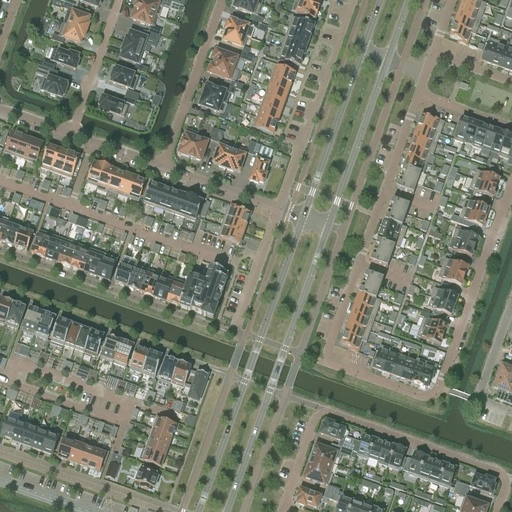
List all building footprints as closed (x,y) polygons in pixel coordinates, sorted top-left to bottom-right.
[(98,0),(57,0),(57,1),(64,3),(76,7),(77,8),(79,2),(97,9),(100,1),(99,0),(98,0)] [(137,4),(135,10),(157,17),(160,18),(163,7),(169,9),(171,3),(163,0),(159,0),(157,4),(144,0),(138,0),(137,4)] [(234,6),(233,8),(251,15),(249,21),(250,21),(253,22),(258,24),(259,24),(261,25),(263,19),(257,17),(261,6),(247,1),(244,0),(235,0),(234,6)] [(299,0),(299,2),(309,6),(319,10),(321,3),(320,3),(320,0),(299,0)] [(462,0),(460,7),(482,15),(486,5),(481,3),(473,0),(462,0)] [(295,1),(292,8),(291,12),(314,20),(315,16),(316,16),(319,10),(309,6),(299,2),(295,1)] [(63,24),(86,32),(89,25),(87,24),(89,18),(74,13),(76,7),(64,3),(62,9),(67,11),(63,24)] [(460,7),(457,18),(479,25),(482,15),(460,7)] [(150,27),(148,32),(159,36),(161,31),(153,28),(157,19),(157,17),(135,10),(132,18),(131,20),(139,23),(138,23),(146,26),(146,25),(150,27)] [(288,28),(310,36),(312,30),(311,29),(313,25),(292,18),(288,28)] [(457,18),(453,28),(470,34),(475,36),(479,25),(457,18)] [(227,23),(225,31),(245,38),(245,37),(247,38),(251,40),(254,29),(251,28),(251,27),(248,26),(232,21),(231,24),(227,23)] [(250,21),(248,26),(251,27),(251,28),(254,29),(257,30),(259,24),(258,24),(253,22),(250,21)] [(86,32),(63,24),(58,37),(53,35),(51,41),(62,45),(64,39),(80,45),(82,39),(84,39),(86,32)] [(284,38),(305,46),(307,42),(308,42),(310,36),(288,28),(284,38)] [(470,34),(453,28),(449,38),(459,41),(458,43),(466,46),(470,34)] [(225,31),(223,38),(224,38),(223,41),(243,49),(241,54),(247,56),(249,50),(244,48),(246,39),(247,38),(245,37),(245,38),(225,31)] [(145,53),(149,40),(157,43),(159,36),(148,32),(146,38),(130,33),(128,39),(126,38),(124,46),(133,49),(145,53)] [(281,49),(303,56),(305,50),(304,50),(305,46),(284,38),(281,49)] [(481,62),(491,65),(498,46),(499,43),(489,39),(481,62)] [(140,72),(146,75),(148,69),(140,66),(145,53),(133,49),(124,46),(121,53),(123,53),(121,59),(136,65),(134,70),(140,72)] [(491,65),(500,68),(507,49),(498,46),(491,65)] [(288,65),(288,63),(298,67),(299,62),(301,63),(303,56),(281,49),(277,59),(279,60),(279,62),(288,65)] [(500,68),(509,71),(511,61),(511,50),(507,49),(500,68)] [(54,50),(50,61),(75,71),(79,62),(77,61),(79,57),(70,53),(69,55),(54,50)] [(216,51),(213,59),(215,60),(214,63),(223,67),(236,71),(240,60),(251,64),(253,58),(247,56),(241,54),(239,59),(216,51)] [(43,61),(41,67),(53,71),(55,66),(43,61)] [(211,66),(208,74),(231,82),(229,88),(235,90),(241,92),(243,86),(234,83),(238,72),(236,71),(223,67),(214,63),(213,66),(211,66)] [(286,69),(277,65),(277,67),(274,67),(270,78),(291,85),(293,79),(291,78),(293,75),(294,76),(294,74),(285,71),(286,69)] [(53,71),(41,67),(38,66),(35,74),(44,78),(39,91),(48,94),(48,96),(56,99),(57,97),(62,99),(63,97),(64,97),(67,88),(66,87),(67,85),(55,81),(58,73),(53,71)] [(111,83),(133,91),(138,77),(116,69),(115,72),(114,71),(110,80),(112,81),(111,83)] [(291,85),(270,78),(267,88),(287,95),(287,94),(286,94),(287,90),(289,91),(291,85)] [(204,92),(203,96),(211,99),(226,105),(230,94),(233,95),(235,90),(229,88),(227,93),(205,85),(203,92),(204,92)] [(287,95),(267,88),(263,98),(283,105),(286,99),(284,99),(285,95),(286,95),(286,96),(287,96),(287,95)] [(136,101),(138,95),(127,91),(125,97),(136,101)] [(200,99),(197,106),(220,114),(218,119),(220,120),(224,122),(226,116),(223,115),(226,105),(211,99),(203,96),(201,100),(200,99)] [(123,103),(134,107),(136,101),(125,97),(123,103)] [(99,112),(108,115),(108,113),(124,119),(128,107),(102,98),(99,106),(101,107),(99,112)] [(260,108),(280,115),(280,114),(279,114),(280,111),(281,111),(283,105),(263,98),(260,108)] [(260,108),(256,118),(276,125),(278,119),(277,119),(278,115),(279,116),(280,115),(260,108)] [(418,127),(435,134),(439,121),(431,118),(430,120),(421,117),(418,127)] [(276,125),(256,118),(252,129),(272,136),(273,135),(272,134),(273,131),(274,132),(277,125),(276,125)] [(454,138),(463,142),(470,122),(461,119),(454,138)] [(463,142),(472,145),(479,125),(470,122),(463,142)] [(472,145),(482,148),(488,128),(479,125),(472,145)] [(418,127),(414,138),(431,144),(435,134),(418,127)] [(482,148),(491,151),(498,132),(488,128),(482,148)] [(197,136),(189,159),(194,160),(201,162),(208,141),(214,143),(218,131),(212,129),(208,140),(197,137),(198,136),(197,136)] [(181,147),(178,154),(181,155),(180,155),(187,158),(189,159),(197,136),(198,134),(187,130),(186,132),(185,135),(184,139),(183,139),(180,147),(181,147)] [(220,145),(213,164),(219,166),(218,167),(225,170),(229,161),(234,147),(221,142),(224,133),(218,131),(214,143),(220,145)] [(491,151),(500,154),(507,135),(498,132),(491,151)] [(15,158),(22,138),(23,137),(16,135),(16,136),(13,135),(13,134),(11,134),(4,154),(15,158)] [(511,136),(507,135),(500,154),(511,158),(511,154),(511,136)] [(25,161),(32,141),(31,141),(31,142),(28,141),(28,140),(22,138),(15,158),(25,161)] [(428,154),(431,144),(414,138),(410,148),(428,154)] [(32,141),(25,161),(36,165),(43,145),(36,143),(36,144),(32,143),(33,142),(32,141)] [(229,161),(225,170),(233,172),(233,171),(239,173),(246,154),(251,156),(256,144),(250,143),(247,151),(234,147),(229,161)] [(257,158),(249,181),(258,184),(258,183),(263,184),(266,176),(264,175),(270,160),(258,156),(262,147),(256,144),(251,156),(257,158)] [(40,169),(50,173),(58,152),(54,150),(54,149),(48,147),(40,169)] [(424,164),(428,154),(410,148),(407,158),(424,164)] [(50,173),(61,176),(68,154),(62,152),(62,153),(58,152),(50,173)] [(68,154),(61,176),(71,180),(79,159),(74,157),(75,156),(68,154)] [(407,158),(403,168),(421,174),(424,164),(407,158)] [(87,184),(97,188),(105,167),(98,165),(98,166),(94,164),(90,174),(88,174),(85,181),(87,182),(87,184)] [(107,194),(108,192),(107,192),(115,172),(111,170),(111,169),(105,167),(97,188),(96,190),(107,194)] [(413,195),(421,174),(403,168),(396,189),(413,195)] [(496,189),(499,179),(476,171),(472,180),(496,189)] [(108,192),(118,195),(125,175),(124,175),(123,173),(120,172),(119,173),(115,172),(107,192),(108,192)] [(118,195),(128,199),(135,179),(131,177),(130,176),(127,175),(126,176),(125,175),(118,195)] [(135,179),(128,199),(138,203),(146,183),(144,182),(143,181),(141,180),(139,180),(135,179)] [(472,180),(469,190),(492,198),(496,189),(472,180)] [(143,204),(154,208),(161,188),(157,187),(156,185),(153,184),(152,185),(150,184),(143,204)] [(154,208),(164,212),(171,192),(170,191),(169,190),(167,189),(165,190),(161,188),(154,208)] [(164,212),(174,215),(181,195),(177,194),(176,192),(174,191),(172,192),(171,192),(164,212)] [(174,215),(184,219),(192,198),(185,196),(185,197),(181,195),(174,215)] [(192,198),(184,219),(195,223),(202,203),(198,201),(198,200),(192,198)] [(388,211),(385,221),(402,227),(404,222),(405,217),(406,215),(406,214),(409,206),(392,200),(388,211)] [(465,200),(462,210),(485,218),(489,209),(465,200)] [(228,207),(224,217),(246,225),(248,219),(247,218),(249,214),(239,211),(240,209),(231,206),(230,208),(228,207)] [(462,210),(458,219),(482,228),(485,218),(462,210)] [(0,242),(1,243),(9,221),(0,217),(0,242)] [(246,225),(224,217),(220,227),(223,228),(241,235),(243,231),(244,231),(246,225)] [(13,248),(14,248),(21,228),(8,223),(9,221),(1,243),(1,244),(13,248)] [(385,221),(381,231),(403,239),(406,231),(407,228),(402,227),(385,221)] [(217,238),(219,239),(235,245),(239,246),(241,239),(240,239),(241,235),(223,228),(220,227),(217,237),(217,238)] [(21,228),(14,248),(27,253),(34,232),(21,228)] [(475,248),(478,238),(455,230),(451,239),(475,248)] [(32,254),(44,259),(52,236),(39,231),(31,254),(32,254)] [(381,231),(377,242),(394,248),(399,250),(400,247),(403,239),(381,231)] [(44,259),(57,263),(65,241),(52,236),(44,259)] [(451,239),(448,249),(471,257),(475,248),(451,239)] [(70,268),(78,245),(65,241),(57,263),(61,265),(70,268)] [(374,252),(370,262),(387,268),(390,260),(391,259),(391,258),(393,253),(394,248),(377,242),(374,252)] [(70,268),(83,273),(91,250),(78,245),(70,268)] [(83,273),(96,277),(104,255),(91,250),(83,273)] [(104,255),(96,277),(109,282),(110,282),(118,260),(104,255)] [(464,277),(468,268),(444,260),(441,269),(464,277)] [(114,284),(127,288),(135,266),(122,261),(114,284)] [(139,293),(140,293),(148,271),(135,266),(127,288),(127,289),(139,293)] [(202,315),(213,319),(217,308),(216,308),(226,281),(227,281),(229,275),(223,272),(211,268),(206,283),(189,277),(187,284),(185,289),(179,307),(190,311),(191,311),(202,315)] [(441,269),(437,278),(461,287),(464,277),(441,269)] [(140,293),(153,298),(161,275),(148,271),(140,293)] [(362,284),(359,294),(376,300),(377,296),(379,290),(380,289),(380,288),(383,280),(366,274),(362,284)] [(153,298),(166,302),(174,280),(161,275),(153,298)] [(179,307),(185,289),(187,284),(174,280),(166,302),(170,304),(179,307)] [(454,307),(457,297),(434,289),(430,299),(454,307)] [(359,294),(355,304),(356,304),(377,312),(379,306),(380,304),(381,302),(376,300),(359,294)] [(0,324),(5,326),(13,303),(12,303),(5,300),(5,301),(4,300),(4,301),(0,299),(0,324)] [(430,299),(428,304),(427,308),(450,316),(454,307),(430,299)] [(13,303),(5,326),(17,330),(25,308),(13,304),(13,303)] [(355,304),(351,314),(373,322),(374,321),(376,313),(377,312),(356,304),(355,304)] [(34,336),(42,314),(29,310),(21,332),(34,336)] [(55,319),(42,314),(34,336),(47,341),(55,319)] [(351,314),(348,325),(370,333),(371,329),(373,322),(351,314)] [(443,336),(447,327),(423,319),(420,328),(443,336)] [(62,346),(70,324),(58,320),(51,339),(50,342),(62,346)] [(73,350),(81,328),(72,325),(71,325),(70,324),(62,346),(64,347),(64,346),(73,350)] [(348,325),(344,335),(366,343),(368,337),(370,333),(348,325)] [(85,354),(92,332),(91,332),(91,331),(81,328),(73,350),(83,353),(83,354),(85,354)] [(420,328),(416,338),(440,346),(443,336),(420,328)] [(92,332),(85,354),(96,358),(97,356),(104,336),(92,332)] [(344,335),(340,346),(349,349),(349,351),(352,352),(357,354),(360,343),(361,342),(366,343),(344,335)] [(112,364),(120,342),(118,342),(118,341),(108,338),(100,360),(112,364)] [(120,342),(112,364),(125,369),(133,347),(120,342)] [(141,375),(149,353),(137,348),(130,367),(129,370),(141,375)] [(372,369),(382,372),(389,353),(379,349),(372,369)] [(149,353),(141,375),(154,379),(155,376),(162,357),(149,353)] [(382,372),(391,375),(398,356),(389,353),(382,372)] [(391,375),(400,379),(407,359),(398,356),(391,375)] [(170,385),(179,363),(178,363),(166,358),(158,380),(170,385)] [(400,379),(409,382),(416,362),(407,359),(400,379)] [(409,382),(418,385),(425,365),(416,362),(409,382)] [(179,363),(170,385),(183,390),(184,388),(185,385),(189,374),(190,371),(191,369),(191,368),(187,366),(186,365),(179,363)] [(499,370),(497,377),(511,382),(511,363),(510,369),(500,365),(498,370),(499,370)] [(425,365),(418,385),(427,388),(431,378),(433,379),(436,369),(425,365)] [(197,374),(190,371),(189,374),(196,376),(192,387),(185,385),(184,388),(191,390),(188,398),(198,402),(208,375),(197,372),(197,374)] [(196,376),(189,374),(185,385),(192,387),(196,376)] [(511,382),(497,377),(495,383),(493,383),(492,388),(498,391),(494,400),(511,406),(511,382)] [(144,401),(152,404),(156,394),(147,391),(144,401)] [(177,402),(173,411),(179,413),(183,404),(177,402)] [(195,419),(188,416),(185,425),(192,428),(195,419)] [(11,441),(18,421),(7,417),(0,438),(5,439),(11,441)] [(156,417),(151,430),(172,437),(174,431),(175,426),(166,423),(167,421),(156,417)] [(21,445),(28,425),(27,427),(18,424),(18,421),(11,441),(11,442),(11,441),(21,445)] [(324,426),(323,425),(319,434),(340,442),(342,437),(344,438),(347,431),(334,426),(335,424),(326,421),(324,426)] [(31,448),(38,428),(28,425),(21,445),(31,448)] [(41,452),(49,432),(38,428),(31,448),(41,452)] [(151,430),(148,440),(168,447),(171,437),(172,437),(151,430)] [(49,432),(41,452),(52,456),(59,436),(49,432)] [(367,461),(374,441),(370,439),(369,438),(367,437),(365,437),(364,437),(356,457),(367,461)] [(68,462),(75,442),(65,438),(58,458),(68,462)] [(148,440),(144,450),(164,457),(168,447),(148,440)] [(374,441),(367,461),(368,459),(378,462),(384,444),(383,444),(382,442),(380,441),(378,442),(374,441)] [(75,442),(68,462),(78,465),(86,445),(75,442)] [(311,457),(333,464),(335,458),(340,459),(341,455),(350,458),(354,447),(342,443),(338,454),(337,453),(315,446),(311,457)] [(384,444),(378,462),(388,466),(387,468),(395,447),(394,447),(394,448),(390,446),(390,445),(387,444),(386,445),(384,444)] [(86,445),(78,465),(88,469),(89,469),(96,449),(86,445)] [(395,447),(387,468),(398,472),(405,452),(404,451),(405,450),(395,447)] [(96,449),(89,469),(95,471),(99,473),(102,464),(104,464),(108,453),(96,449)] [(142,450),(139,460),(143,462),(161,468),(164,457),(144,450),(142,450)] [(417,479),(425,457),(415,454),(415,455),(414,455),(407,475),(417,479)] [(308,467),(332,476),(332,475),(329,474),(333,464),(311,457),(311,458),(312,458),(311,461),(310,461),(308,467)] [(428,482),(435,462),(433,462),(433,460),(430,459),(429,460),(425,459),(425,457),(417,479),(428,482)] [(438,486),(445,466),(441,464),(440,463),(437,462),(436,462),(435,462),(428,482),(438,486)] [(109,464),(105,477),(114,480),(119,467),(109,464)] [(445,466),(438,486),(448,490),(455,469),(454,469),(453,467),(450,466),(449,467),(445,466)] [(332,476),(308,467),(304,478),(328,487),(332,476)] [(137,472),(133,481),(141,484),(140,487),(151,491),(152,488),(154,488),(158,478),(154,476),(155,473),(140,468),(139,473),(137,472)] [(350,475),(348,480),(348,481),(356,484),(357,479),(350,477),(350,475)] [(471,488),(491,495),(495,486),(493,486),(495,481),(486,478),(485,480),(475,476),(471,488)] [(452,494),(464,498),(468,488),(456,483),(452,494)] [(339,491),(327,487),(323,499),(337,504),(339,498),(337,497),(339,491)] [(320,497),(300,490),(297,499),(298,499),(297,504),(305,507),(306,505),(316,509),(320,497)] [(348,511),(353,500),(343,496),(336,511),(348,511)] [(459,509),(467,511),(485,511),(487,507),(463,498),(459,509)] [(353,500),(348,511),(360,511),(363,503),(353,500)] [(363,503),(360,511),(371,511),(374,507),(363,503)]
